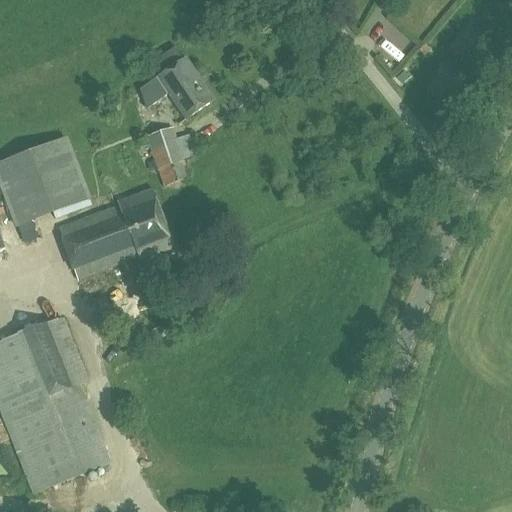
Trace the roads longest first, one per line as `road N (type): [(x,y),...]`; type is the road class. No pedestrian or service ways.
road 1 (secondary): [(357,511),(422,293),(467,190)]
road 2 (unclassified): [(467,190),(307,0)]
